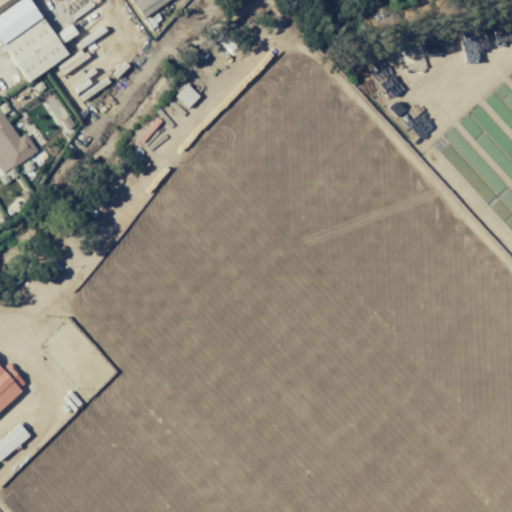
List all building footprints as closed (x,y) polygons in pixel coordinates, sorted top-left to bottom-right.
[(0,0),(0,8),(13,0),(0,0)] [(128,0),(141,20),(170,0),(128,0)] [(3,47),(27,83),(68,57),(44,20),(3,47)] [(98,107),(100,110),(107,102),(113,106),(139,74),(137,72),(145,63),(139,57),(98,107)] [(171,100),(189,117),(202,102),(185,86),(171,100)] [(0,173),(1,175),(37,153),(26,134),(17,139),(0,110),(0,173)] [(53,276),(71,261),(59,247),(41,262),(53,276)] [(0,363),(36,334),(19,314),(0,329),(0,363)]
